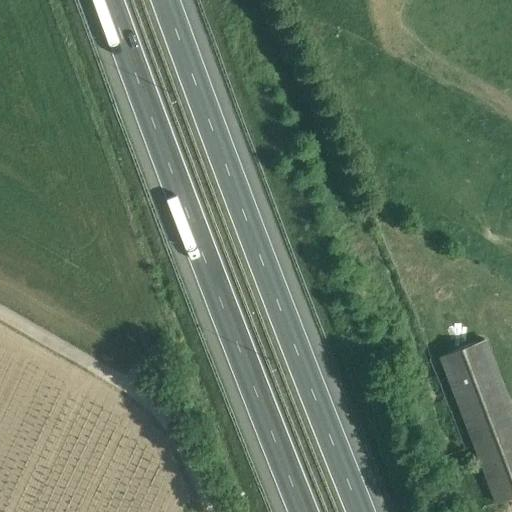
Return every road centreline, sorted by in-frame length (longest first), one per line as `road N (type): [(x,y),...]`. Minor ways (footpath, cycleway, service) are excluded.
road 1 (motorway): [(359,511),(164,0)]
road 2 (motorway): [(115,0),(219,303),(303,511)]
road 3 (track): [(136,391),(0,313)]
road 4 (unclassified): [(217,511),(179,431),(136,391)]
